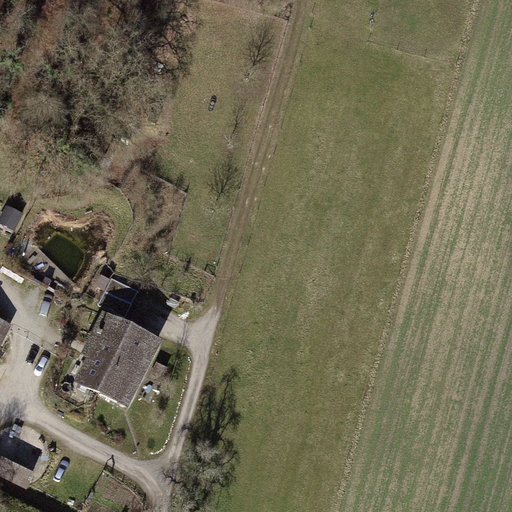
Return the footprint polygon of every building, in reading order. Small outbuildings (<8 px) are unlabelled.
[(21,216),(8,209),(1,221),(15,229),(21,216)] [(140,294),(113,279),(99,305),(126,320),(140,294)] [(87,356),(93,360),(139,383),(158,344),(106,318),(87,356)] [(126,407),(139,383),(93,360),(81,384),(126,407)] [(0,463),(0,483),(33,497),(40,480),(0,463)]
